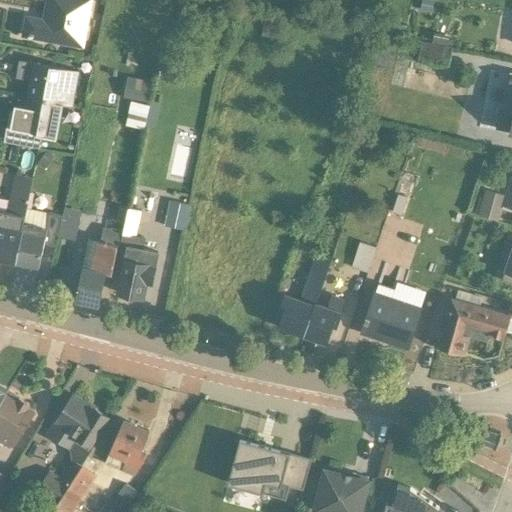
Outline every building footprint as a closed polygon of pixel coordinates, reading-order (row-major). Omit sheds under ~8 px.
[(24,15),(21,37),(83,48),(91,0),(44,0),(42,18),(24,15)] [(451,57),(452,37),(422,36),(421,56),(451,57)] [(78,71),(18,61),(14,78),(33,82),(30,98),(71,106),(78,71)] [(511,72),(509,72),(506,88),(511,89),(511,106),(511,110),(498,108),(494,129),(508,132),(507,135),(511,136),(511,72)] [(151,81),(127,77),(123,99),(147,103),(151,81)] [(55,139),(61,105),(61,104),(25,97),(23,107),(14,105),(14,106),(13,111),(9,110),(3,142),(38,149),(40,136),(55,139)] [(149,100),(144,126),(153,128),(158,102),(149,100)] [(130,102),(125,127),(143,130),(148,105),(130,102)] [(29,193),(32,178),(15,175),(5,226),(0,224),(0,259),(15,263),(29,193)] [(497,221),(504,195),(484,190),(482,197),(479,197),(474,213),(477,214),(477,216),(497,221)] [(38,267),(43,244),(55,246),(61,216),(29,209),(32,193),(29,193),(15,263),(38,267)] [(187,205),(170,201),(165,226),(182,230),(187,205)] [(119,205),(116,221),(123,223),(127,207),(119,205)] [(137,236),(142,209),(127,207),(116,258),(124,260),(117,293),(142,298),(146,282),(151,283),(158,252),(143,248),(144,238),(137,236)] [(74,240),(81,213),(63,208),(57,236),(74,240)] [(116,258),(121,232),(103,229),(102,229),(98,241),(95,240),(87,239),(82,266),(75,300),(75,301),(98,305),(104,274),(111,275),(115,258),(116,258)] [(501,280),(511,283),(511,236),(507,235),(496,269),(504,272),(501,280)] [(358,242),(350,267),(367,272),(375,248),(358,242)] [(304,335),(331,259),(317,253),(300,301),(284,296),(279,311),(283,313),(278,326),(304,335)] [(392,293),(376,288),(375,291),(373,291),(359,333),(407,350),(422,307),(391,297),(392,293)] [(451,297),(437,347),(463,354),(468,336),(486,341),(487,335),(503,339),(505,331),(511,333),(511,317),(509,317),(510,315),(470,304),(472,295),(456,290),(454,298),(451,297)] [(335,326),(344,299),(331,294),(326,306),(316,302),(304,335),(324,343),(325,342),(331,325),(335,326)] [(29,404),(7,390),(0,400),(0,443),(10,449),(34,411),(28,406),(29,404)] [(55,505),(81,464),(92,447),(91,446),(109,417),(72,392),(44,434),(69,449),(70,458),(58,476),(49,470),(35,490),(55,505)] [(147,431),(124,420),(104,463),(133,475),(144,452),(139,450),(147,431)] [(479,443),(495,449),(500,434),(484,429),(479,443)] [(311,458),(239,438),(226,483),(285,499),(288,486),(302,489),(311,458)] [(81,464),(55,505),(65,511),(71,511),(96,474),(81,464)] [(357,511),(367,477),(352,473),(350,479),(341,477),(341,475),(324,470),(313,509),(322,511),(357,511)] [(310,505),(316,482),(306,479),(300,502),(310,505)] [(136,492),(123,483),(111,503),(123,511),(136,492)] [(385,503),(382,511),(433,511),(438,507),(409,488),(397,485),(392,504),(385,503)]
